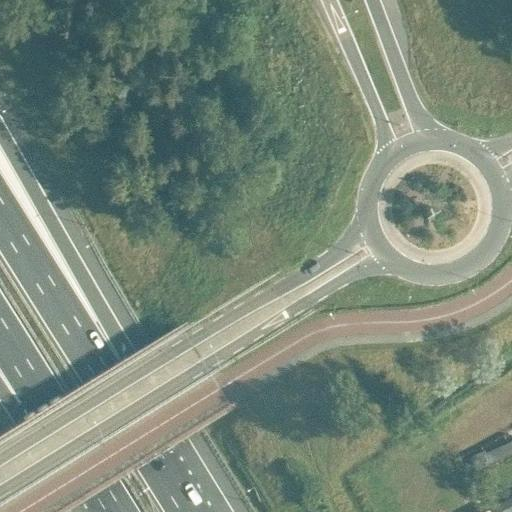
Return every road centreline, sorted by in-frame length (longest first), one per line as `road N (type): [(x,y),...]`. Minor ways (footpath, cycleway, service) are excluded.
road 1 (unclassified): [(18,511),(316,334),(444,318),(511,284)]
road 2 (secondary): [(0,492),(389,257)]
road 3 (secondary): [(368,225),(337,253),(0,455)]
road 4 (motorway): [(165,473),(81,273),(0,133)]
road 5 (motorway): [(165,473),(0,211)]
road 6 (motorway): [(327,0),(381,123),(386,157)]
road 7 (secondary): [(389,257),(408,269),(458,270),(496,239),(501,194)]
road 8 (motorway): [(435,140),(414,109),(372,0)]
road 9 (motorway): [(0,329),(78,453)]
